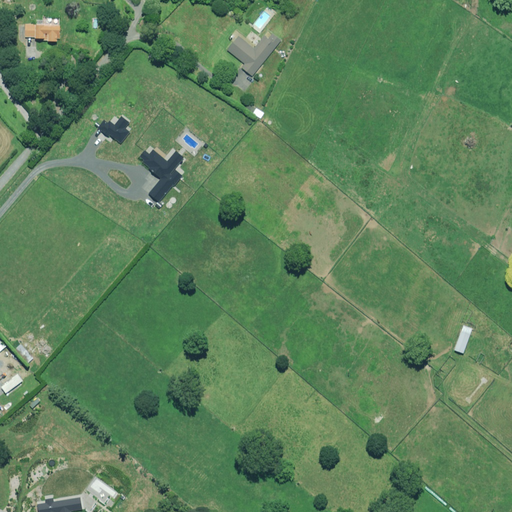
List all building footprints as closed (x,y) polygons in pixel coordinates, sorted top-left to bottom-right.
[(45,42),(58,42),(59,35),(62,36),(63,26),(61,26),(61,17),(58,17),(45,16),(44,20),(38,20),(37,25),(27,25),(26,38),(46,39),(45,42)] [(279,46),(266,36),(255,49),(239,36),(228,50),(246,64),(243,68),(253,77),(279,46)] [(473,329),(465,326),(455,351),(464,354),(473,329)] [(8,348),(0,338),(0,353),(1,354),(8,348)] [(34,359),(20,343),(13,349),(27,365),(34,359)] [(24,381),(19,375),(2,388),(7,394),(24,381)]
